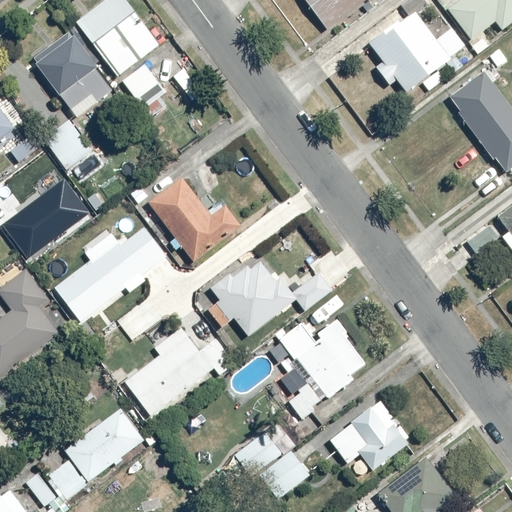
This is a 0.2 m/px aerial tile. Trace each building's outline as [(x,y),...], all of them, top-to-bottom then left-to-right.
[(125,0),(105,0),(77,22),(142,109),(147,106),(153,115),(163,107),(158,100),(165,94),(140,59),(160,45),(125,0)] [(306,0),(328,29),(366,0),(306,0)] [(511,0),(462,0),(448,11),(471,41),(496,22),(502,30),(511,22),(511,0)] [(438,41),(416,12),(373,46),(383,59),(375,66),(389,84),(396,78),(408,93),(466,47),(452,29),(438,41)] [(114,91),(71,33),(34,60),(76,119),(114,91)] [(511,105),(484,70),(449,97),(507,172),(511,167),(511,105)] [(0,108),(0,150),(4,148),(16,165),(39,147),(20,122),(13,127),(0,108)] [(41,135),(66,169),(100,216),(112,207),(104,196),(108,193),(95,174),(89,178),(77,161),(92,149),(67,116),(41,135)] [(150,203),(175,236),(169,241),(176,251),(182,246),(194,262),(242,226),(224,203),(210,213),(183,177),(150,203)] [(24,209),(0,178),(0,219),(4,224),(24,209)] [(511,204),(497,217),(508,231),(502,236),(511,248),(511,204)] [(305,312),(334,289),(322,273),(294,295),(278,275),(274,278),(260,261),(250,269),(246,263),(213,289),(222,301),(209,311),(222,328),(234,318),(250,337),(296,300),(305,312)] [(49,299),(28,271),(0,290),(0,292),(13,311),(0,320),(0,376),(60,333),(40,305),(49,299)] [(114,295),(101,304),(117,327),(130,317),(114,295)] [(210,343),(193,320),(187,313),(176,321),(182,328),(156,347),(160,353),(123,381),(151,417),(215,369),(220,376),(235,364),(216,338),(210,343)] [(290,401),(303,420),(315,411),(312,407),(326,397),(328,401),(357,381),(353,375),(368,365),(340,325),(317,341),(305,324),(279,342),(311,387),(290,401)] [(414,440),(382,399),(329,439),(348,463),(361,453),(374,471),(414,440)] [(65,502),(145,441),(121,409),(65,451),(69,455),(43,476),(65,502)] [(267,432),(235,456),(250,476),(282,453),(267,432)] [(310,474),(291,451),(266,471),(285,494),(310,474)] [(456,497),(426,458),(379,494),(393,511),(439,511),(456,497)] [(66,511),(67,511),(37,473),(25,482),(45,507),(48,505),(50,508),(45,511),(66,511)] [(0,511),(27,511),(10,489),(0,496),(0,511)]
